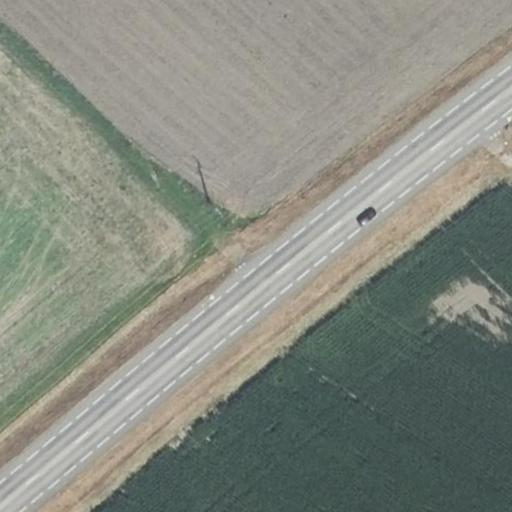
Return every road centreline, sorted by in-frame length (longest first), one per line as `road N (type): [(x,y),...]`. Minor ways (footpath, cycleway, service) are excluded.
road 1 (secondary): [(511,85),(264,279),(0,505)]
road 2 (track): [(511,163),(73,511)]
road 3 (track): [(264,279),(0,23)]
